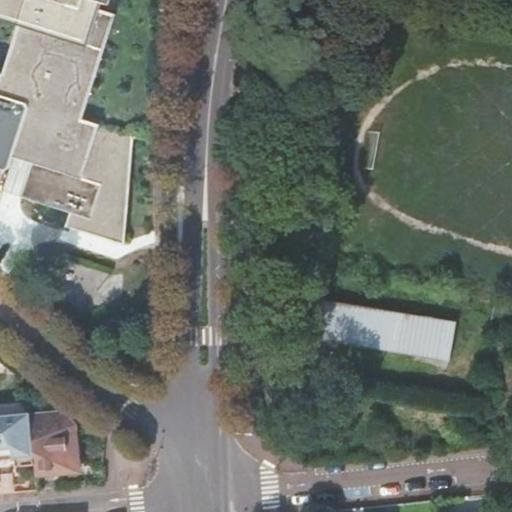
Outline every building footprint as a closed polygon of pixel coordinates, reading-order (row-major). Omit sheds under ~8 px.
[(0,173),(6,176),(12,158),(30,164),(19,198),(69,214),(90,220),(123,230),(135,138),(99,126),(99,125),(81,119),(113,20),(97,15),(102,0),(0,0),(0,17),(19,23),(3,74),(0,73),(0,173)] [(19,198),(30,164),(12,158),(6,176),(1,192),(19,198)] [(90,220),(69,214),(65,228),(121,246),(123,230),(90,220)] [(448,360),(454,321),(318,299),(311,338),(448,360)] [(35,462),(36,474),(78,471),(74,424),(60,412),(31,415),(35,462)] [(30,413),(0,415),(0,454),(15,454),(16,464),(35,462),(31,415),(30,413)]
